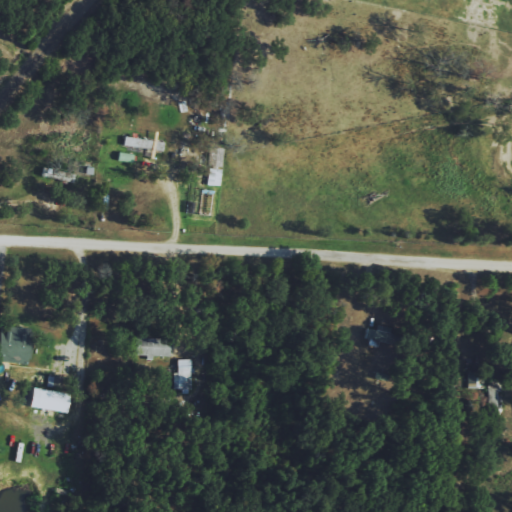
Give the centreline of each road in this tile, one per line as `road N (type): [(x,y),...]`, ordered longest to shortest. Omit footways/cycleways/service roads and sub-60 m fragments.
road 1 (residential): [(511,264),(174,256),(0,241)]
road 2 (residential): [(0,93),(77,0)]
